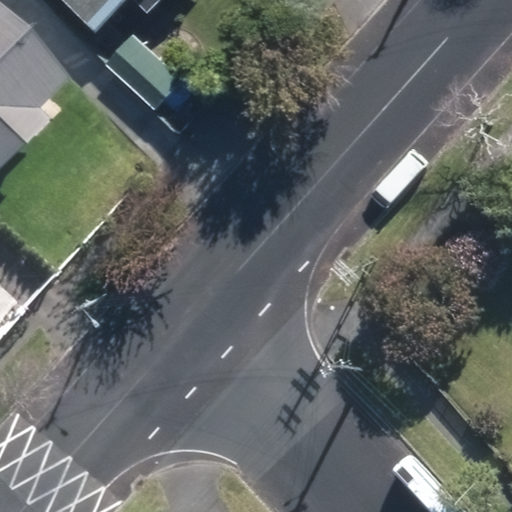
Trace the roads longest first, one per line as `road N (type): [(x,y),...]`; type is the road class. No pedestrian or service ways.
road 1 (residential): [(491,0),(217,312)]
road 2 (residential): [(217,312),(38,511)]
road 3 (residential): [(217,312),(395,511)]
